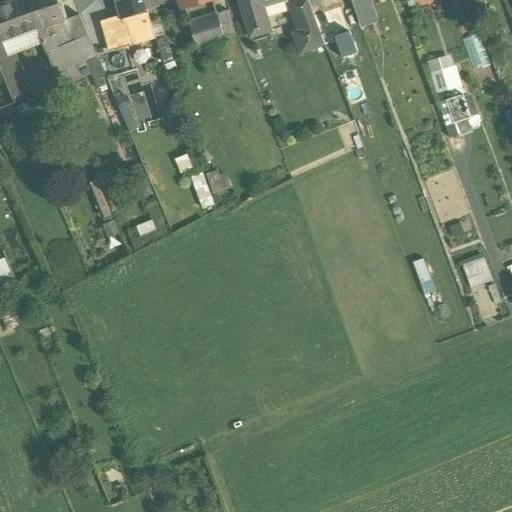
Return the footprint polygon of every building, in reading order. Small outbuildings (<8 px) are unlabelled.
[(28,0),(20,0),(0,8),(0,60),(9,57),(3,44),(17,38),(37,30),(28,0)] [(57,0),(28,0),(37,30),(64,21),(57,0)] [(144,0),(117,0),(122,18),(123,18),(147,11),(144,0)] [(144,0),(147,11),(168,7),(166,0),(144,0)] [(215,0),(181,0),(183,3),(183,5),(184,5),(186,12),(216,2),(215,0)] [(238,0),(251,39),(271,33),(263,8),(288,0),(238,0)] [(325,46),(308,0),(291,6),(300,31),(294,34),(301,55),(325,46)] [(355,0),(351,2),(362,27),(379,20),(370,0),(355,0)] [(147,11),(123,18),(128,36),(137,33),(152,29),(147,11)] [(229,13),(218,16),(220,22),(224,38),(235,35),(229,13)] [(79,16),(69,19),(75,35),(86,32),(79,16)] [(128,36),(123,18),(122,18),(111,21),(118,45),(132,40),(139,38),(137,33),(128,36)] [(206,26),(201,22),(190,26),(191,29),(193,37),(194,37),(197,46),(224,38),(220,22),(206,26)] [(152,29),(137,33),(139,38),(154,34),(152,29)] [(86,32),(75,35),(77,41),(85,61),(90,59),(96,56),(86,32)] [(469,41),(480,82),(497,78),(487,37),(469,41)] [(17,38),(3,44),(9,57),(13,55),(22,51),(17,38)] [(77,41),(47,54),(55,74),(85,61),(77,41)] [(9,57),(0,60),(0,68),(2,73),(18,67),(13,55),(9,57)] [(454,55),(428,60),(435,93),(460,88),(454,55)] [(100,65),(96,56),(90,59),(94,68),(100,65)] [(18,67),(2,73),(7,86),(23,80),(18,67)] [(23,80),(7,86),(12,97),(27,91),(23,80)] [(463,98),(447,104),(455,125),(471,119),(463,98)] [(215,204),(211,193),(231,187),(224,168),(193,179),(203,207),(215,204)] [(99,183),(89,188),(102,216),(112,212),(99,183)] [(484,256),(462,263),(471,286),(492,278),(484,256)] [(0,259),(0,283),(14,277),(5,257),(0,259)]
